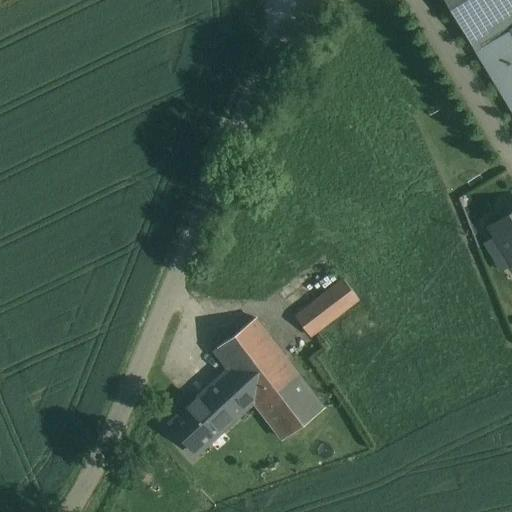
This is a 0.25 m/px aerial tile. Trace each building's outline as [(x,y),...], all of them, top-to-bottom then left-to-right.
[(511,0),(446,0),(476,49),(511,27),(511,0)] [(511,27),(476,49),(511,108),(511,27)] [(511,212),(490,226),(511,261),(511,212)] [(344,280),(295,316),(310,336),(359,299),(344,280)] [(255,318),(214,349),(230,370),(252,399),(255,396),(256,396),(292,367),(255,318)] [(292,367),(256,396),(255,396),(252,399),(253,401),(283,439),(324,408),(292,367)] [(230,370),(171,423),(210,465),(240,438),(228,424),(253,401),(252,399),(230,370)]
